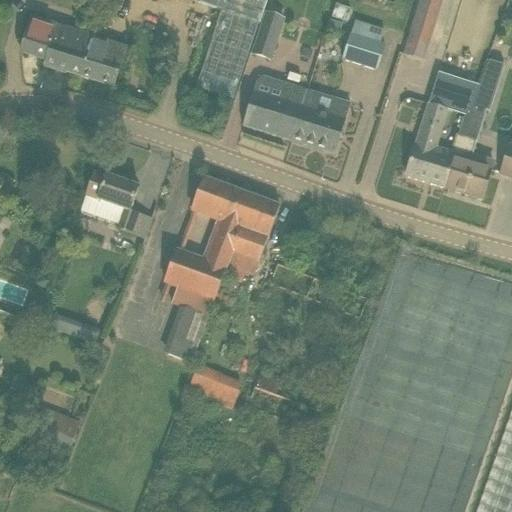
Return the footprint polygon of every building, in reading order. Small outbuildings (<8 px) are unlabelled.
[(376,0),(353,0),(352,5),(373,12),(376,0)] [(419,0),(402,55),(424,61),(442,0),(419,0)] [(285,17),(267,11),(253,56),(270,62),(285,17)] [(126,48),(89,37),(30,19),(21,53),(45,61),(43,66),(113,89),(126,48)] [(377,72),(385,46),(349,35),(341,61),(377,72)] [(489,111),(504,66),(488,60),(473,106),(487,110),(489,111)] [(243,128),(335,156),(351,105),(284,84),(278,101),(253,93),(243,128)] [(456,153),(452,152),(436,147),(447,110),(429,104),(406,178),(445,190),(456,153)] [(473,106),(468,105),(458,135),(478,141),(487,110),(473,106)] [(473,160),(474,155),(478,141),(458,135),(452,152),(456,153),(445,190),(482,201),(491,171),(465,163),(467,158),(473,160)] [(511,144),(509,143),(500,174),(511,177),(511,144)] [(138,189),(106,178),(105,179),(94,175),(85,200),(96,204),(122,212),(114,233),(133,239),(140,217),(129,213),(138,189)] [(215,305),(228,267),(242,231),(231,228),(244,194),(205,180),(193,213),(218,222),(203,262),(178,254),(166,287),(176,290),(215,305)] [(242,231),(228,267),(256,277),(281,208),(244,194),(231,228),(242,231)] [(41,327),(55,332),(60,319),(45,314),(41,327)] [(71,335),(95,342),(99,330),(75,323),(71,335)] [(243,385),(198,368),(187,395),(232,413),(243,385)] [(261,371),(254,389),(322,414),(329,396),(261,371)] [(28,432),(46,440),(71,449),(80,424),(37,408),(28,432)] [(511,511),(511,412),(477,511),(511,511)]
